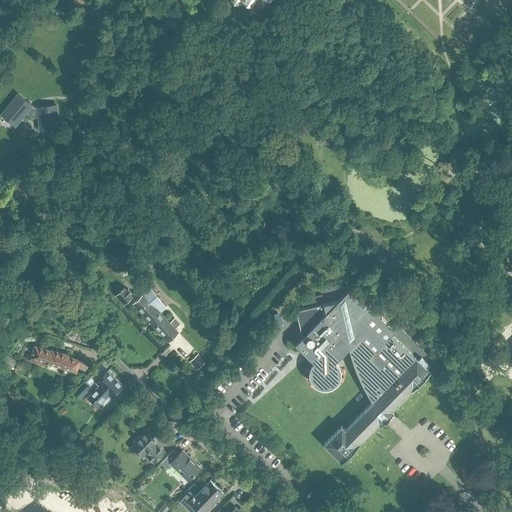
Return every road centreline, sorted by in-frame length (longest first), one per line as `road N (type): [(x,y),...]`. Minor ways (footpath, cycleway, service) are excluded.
road 1 (trunk): [(72,0),(269,186),(511,437)]
road 2 (trunk): [(511,378),(294,152),(131,0)]
road 3 (residential): [(274,511),(108,352)]
